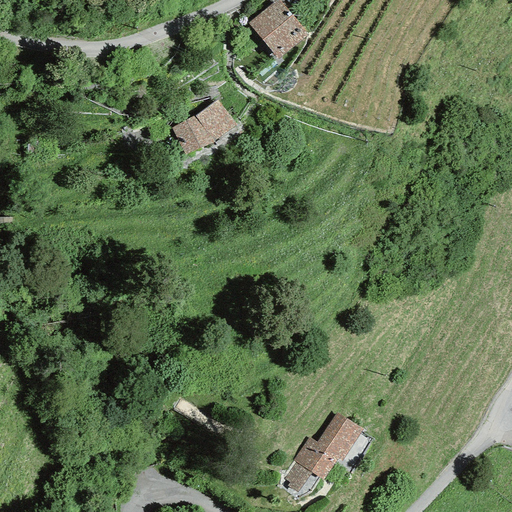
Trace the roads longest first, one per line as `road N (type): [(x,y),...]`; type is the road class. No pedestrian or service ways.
road 1 (unclassified): [(0,34),(75,48),(119,45),(235,0)]
road 2 (unclassified): [(509,417),(413,511)]
